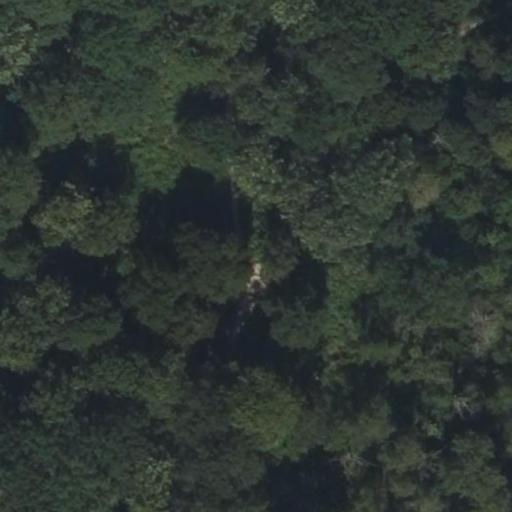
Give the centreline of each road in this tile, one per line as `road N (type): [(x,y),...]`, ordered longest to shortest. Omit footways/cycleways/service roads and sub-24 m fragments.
road 1 (track): [(220,0),(248,289),(179,511)]
road 2 (track): [(511,7),(426,64),(354,140),(248,289)]
